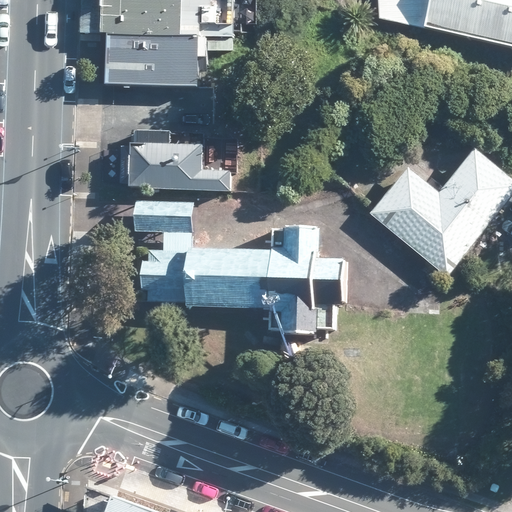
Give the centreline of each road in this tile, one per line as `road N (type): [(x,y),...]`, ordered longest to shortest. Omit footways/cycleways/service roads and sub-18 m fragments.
road 1 (tertiary): [(25,343),(38,0)]
road 2 (residential): [(376,511),(70,408)]
